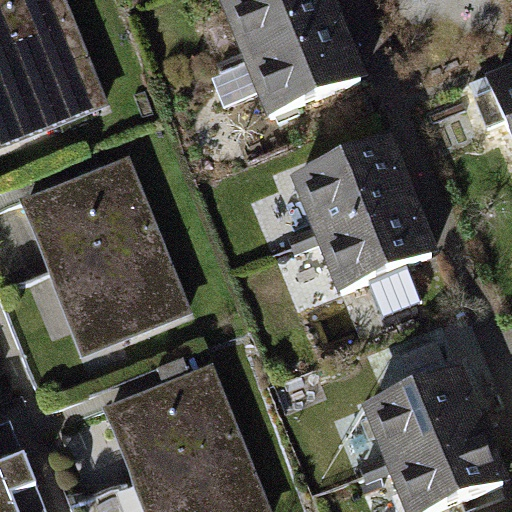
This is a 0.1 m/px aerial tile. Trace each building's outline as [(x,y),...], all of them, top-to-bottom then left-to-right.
[(65,0),(0,0),(0,152),(2,157),(110,115),(65,0)] [(336,0),(231,0),(221,4),(244,62),(345,21),(336,0)] [(268,120),(369,80),(345,21),(244,62),(268,120)] [(511,72),(485,83),(511,149),(511,72)] [(390,149),(289,189),(312,247),(413,206),(390,149)] [(135,162),(26,204),(88,364),(197,322),(135,162)] [(336,306),(437,265),(413,206),(312,247),(336,306)] [(462,368),(362,409),(385,467),(486,426),(462,368)] [(265,511),(210,369),(101,411),(140,511),(265,511)] [(402,511),(441,511),(509,485),(486,426),(385,467),(402,511)] [(45,511),(11,432),(0,436),(0,511),(45,511)]
